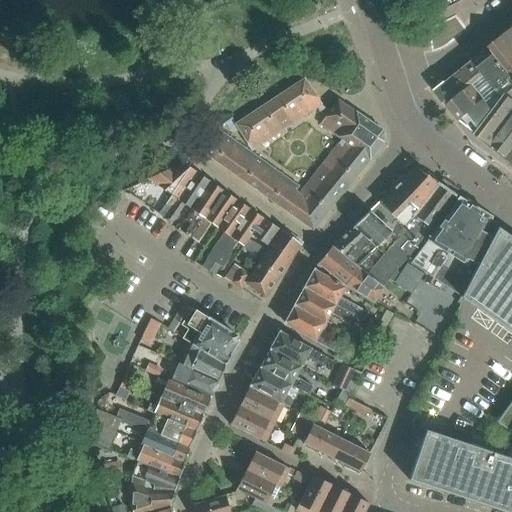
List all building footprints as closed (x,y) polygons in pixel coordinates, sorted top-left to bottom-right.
[(427,0),(435,15),(436,14),(459,2),(462,0),(427,0)] [(511,30),(436,92),(462,122),(511,160),(511,30)] [(232,119),(225,124),(229,130),(235,126),(252,151),(285,130),(317,109),(320,114),(326,109),(323,107),(304,80),(235,124),(232,119)] [(297,194),(211,133),(199,150),(312,230),(384,143),(382,131),(338,101),(330,112),(320,126),(342,141),(319,170),(297,194)] [(168,215),(196,173),(183,164),(174,174),(169,170),(147,180),(172,196),(159,215),(165,219),(168,215)] [(404,227),(437,184),(419,171),(413,171),(368,212),(381,223),(389,214),(404,227)] [(210,183),(196,173),(168,215),(165,219),(164,220),(171,225),(178,213),(184,205),(191,210),(210,183)] [(223,192),(210,183),(191,210),(198,214),(192,223),(185,235),(191,239),(196,231),(223,192)] [(455,197),(438,184),(404,227),(392,244),(393,245),(403,253),(403,254),(409,258),(426,236),(455,197)] [(223,192),(191,239),(198,244),(211,224),(218,229),(237,201),(223,192)] [(475,208),(458,199),(453,205),(427,242),(423,240),(411,256),(408,260),(433,278),(475,208)] [(237,201),(218,229),(224,233),(220,239),(227,244),(250,210),(237,201)] [(490,218),(475,208),(433,278),(454,293),(466,268),(474,272),(497,228),(489,222),(490,218)] [(281,231),(250,210),(227,244),(233,248),(237,242),(243,246),(251,234),(270,248),(280,231),(281,231)] [(381,223),(368,212),(353,227),(375,247),(391,232),(381,223)] [(375,247),(353,227),(331,246),(369,274),(381,258),(383,255),(375,247)] [(511,434),(511,457),(511,459),(425,430),(409,480),(446,492),(504,511),(511,511),(511,238),(497,228),(474,272),(461,298),(501,327),(511,334),(511,401),(497,423),(511,434)] [(270,248),(289,262),(301,246),(280,231),(270,248)] [(403,253),(393,245),(387,253),(397,260),(403,254),(403,253)] [(384,288),(331,246),(317,264),(345,287),(373,303),(384,288)] [(270,248),(257,265),(277,279),(289,262),(270,248)] [(397,260),(387,253),(382,259),(392,268),(395,264),(397,260)] [(392,268),(382,259),(381,258),(369,274),(384,285),(398,266),(395,264),(392,268)] [(277,279),(257,265),(244,283),(265,297),(277,279)] [(236,275),(229,270),(226,275),(224,278),(231,283),(236,275)] [(304,288),(353,315),(363,321),(368,313),(340,297),(345,287),(314,270),(304,288)] [(353,315),(304,288),(294,306),(326,324),(331,314),(348,324),(353,315)] [(176,317),(181,320),(189,307),(184,304),(176,317)] [(321,333),(326,324),(294,306),(286,321),(287,326),(332,351),(337,342),(321,333)] [(186,341),(189,342),(192,345),(225,365),(238,343),(236,336),(195,311),(185,328),(191,332),(186,341)] [(176,317),(168,329),(173,333),(181,320),(176,317)] [(150,319),(140,341),(150,345),(160,324),(150,319)] [(269,349),(302,367),(306,359),(323,367),(328,358),(283,334),(278,335),(269,349)] [(189,342),(179,364),(218,381),(225,365),(192,345),(189,342)] [(296,378),(302,367),(269,349),(258,368),(317,399),(321,392),(296,378)] [(147,371),(158,376),(161,369),(150,364),(147,371)] [(218,381),(179,364),(171,380),(211,396),(218,381)] [(138,372),(128,367),(121,380),(132,385),(138,372)] [(281,404),(287,394),(312,408),(316,400),(258,368),(248,386),(281,404)] [(168,381),(160,398),(161,399),(173,404),(203,416),(210,399),(168,381)] [(281,404),(248,386),(239,406),(273,423),(281,404)] [(150,408),(148,411),(166,419),(166,420),(196,432),(203,416),(173,404),(161,399),(157,408),(151,405),(150,408)] [(345,406),(355,411),(359,404),(348,399),(345,406)] [(359,404),(355,411),(366,416),(369,409),(359,404)] [(239,406),(230,425),(264,442),(273,423),(239,406)] [(120,409),(116,418),(145,431),(146,431),(189,448),(196,432),(166,420),(163,427),(120,409)] [(97,410),(96,410),(97,424),(105,427),(110,415),(97,410)] [(296,420),(306,425),(310,419),(299,413),(296,420)] [(303,444),(331,459),(341,440),(312,425),(303,444)] [(140,443),(140,445),(183,465),(189,448),(146,431),(144,438),(141,443),(140,443)] [(341,440),(331,459),(360,473),(369,454),(341,440)] [(284,444),(280,451),(291,456),(294,450),(284,444)] [(130,449),(127,457),(138,461),(167,474),(179,478),(183,465),(140,445),(137,452),(130,449)] [(255,452),(245,471),(279,488),(289,469),(255,452)] [(138,462),(132,476),(153,485),(152,491),(174,492),(179,478),(167,474),(138,461),(138,462)] [(255,499),(265,504),(270,507),(279,488),(245,471),(236,489),(255,499)] [(292,479),(303,485),(306,478),(296,473),(292,479)] [(132,476),(130,505),(132,511),(150,511),(169,507),(174,492),(152,491),(153,485),(132,476)] [(313,476),(296,510),(298,511),(318,511),(332,486),(313,476)] [(341,511),(350,495),(332,486),(318,511),(341,511)] [(193,505),(195,511),(229,511),(225,495),(193,505)] [(364,511),(369,504),(350,495),(341,511),(364,511)] [(265,504),(255,499),(251,505),(262,510),(265,504)]
